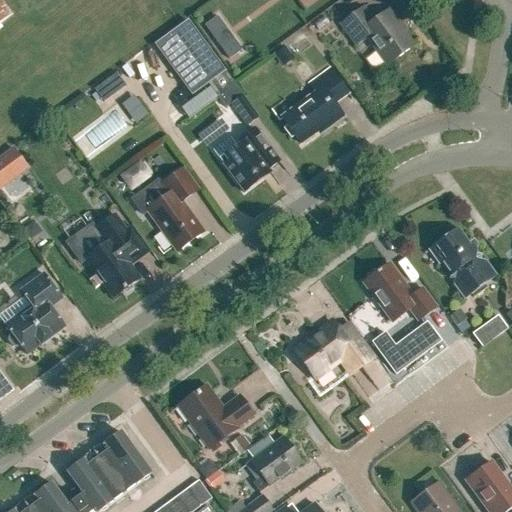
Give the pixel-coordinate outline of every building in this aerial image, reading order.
[(0,0),(0,24),(13,15),(1,0),(0,0)] [(398,25),(400,23),(390,9),(374,21),(364,8),(340,25),(355,46),(365,38),(386,67),(414,46),(398,25)] [(205,26),(213,37),(225,28),(217,17),(205,26)] [(224,71),(188,23),(156,46),(191,95),(224,71)] [(221,49),(229,60),(242,51),(234,40),(221,49)] [(283,68),(294,60),(285,48),(274,56),(283,68)] [(325,126),(327,128),(342,116),(333,104),(347,94),(330,70),(310,84),(316,93),(282,118),(300,144),(325,126)] [(94,90),(104,103),(125,87),(116,74),(94,90)] [(260,121),(236,89),(222,99),(230,110),(233,108),(248,130),(260,121)] [(236,147),(230,139),(212,152),(244,194),(272,174),(269,170),(280,162),(255,128),(238,141),(241,144),(236,147)] [(0,184),(1,185),(25,169),(13,152),(0,160),(0,184)] [(199,190),(183,169),(161,185),(158,181),(130,201),(142,218),(147,214),(176,253),(204,233),(182,202),(199,190)] [(125,231),(114,217),(70,249),(81,264),(86,261),(114,299),(139,280),(130,268),(150,254),(130,227),(125,231)] [(30,241),(41,233),(33,222),(22,230),(30,241)] [(459,229),(431,249),(448,273),(449,280),(455,281),(453,285),(464,301),(498,277),(487,262),(476,260),(480,253),(470,251),(466,246),(469,243),(459,229)] [(393,324),(410,311),(419,323),(437,310),(422,290),(413,297),(389,264),(363,284),(393,324)] [(51,308),(62,300),(43,274),(20,291),(31,306),(4,325),(12,335),(9,338),(8,342),(13,347),(16,348),(19,346),(27,356),(40,346),(41,348),(53,339),(52,337),(65,328),(51,308)] [(465,322),(466,321),(459,311),(449,318),(456,328),(465,322)] [(471,334),(482,348),(508,329),(498,315),(471,334)] [(385,330),(371,340),(393,374),(441,343),(427,322),(394,344),(385,330)] [(460,334),(469,328),(465,322),(456,328),(460,334)] [(373,359),(349,326),(340,333),(333,323),(294,351),(316,380),(341,362),(350,375),(373,359)] [(0,374),(0,401),(13,392),(0,374)] [(207,386),(177,407),(210,452),(239,430),(238,429),(254,417),(239,396),(223,408),(207,386)] [(51,483),(11,511),(91,511),(95,510),(96,511),(100,511),(152,474),(121,432),(67,472),(81,491),(65,502),(51,483)] [(269,487),(302,463),(283,438),(250,463),(261,478),(253,484),(260,494),(269,487)] [(509,511),(511,511),(511,491),(491,462),(465,482),(487,511),(509,511)] [(213,491),(224,483),(217,473),(206,481),(213,491)] [(198,482),(187,490),(200,507),(211,499),(198,482)] [(458,511),(441,488),(414,507),(417,511),(458,511)] [(193,511),(200,507),(187,490),(176,498),(186,511),(193,511)] [(225,511),(272,511),(273,511),(262,496),(245,509),(240,502),(225,511)] [(186,511),(176,498),(165,506),(169,511),(186,511)]
